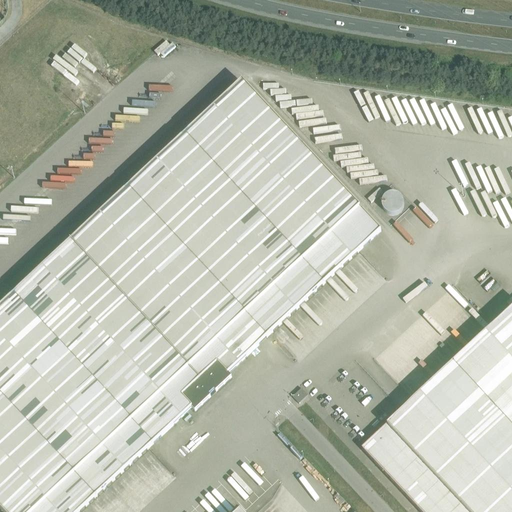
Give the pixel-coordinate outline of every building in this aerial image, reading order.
[(96,101),(106,92),(87,72),(77,81),(96,101)] [(195,412),(232,378),(228,374),(381,231),(242,83),(0,309),(0,509),(2,511),(80,511),(192,408),(195,412)] [(383,203),(379,204),(382,214),(400,208),(396,194),(382,198),(383,203)] [(511,511),(511,310),(363,450),(421,511),(511,511)] [(293,398),(299,404),(308,396),(302,389),(293,398)]
